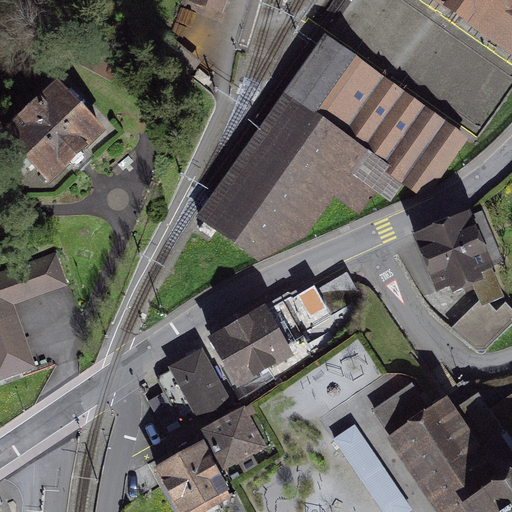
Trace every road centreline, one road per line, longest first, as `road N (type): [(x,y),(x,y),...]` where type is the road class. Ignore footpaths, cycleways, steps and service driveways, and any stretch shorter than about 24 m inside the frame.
road 1 (residential): [(129,367),(238,296),(463,194),(511,150)]
road 2 (residential): [(0,453),(129,367)]
road 3 (residential): [(129,367),(128,417),(107,511)]
